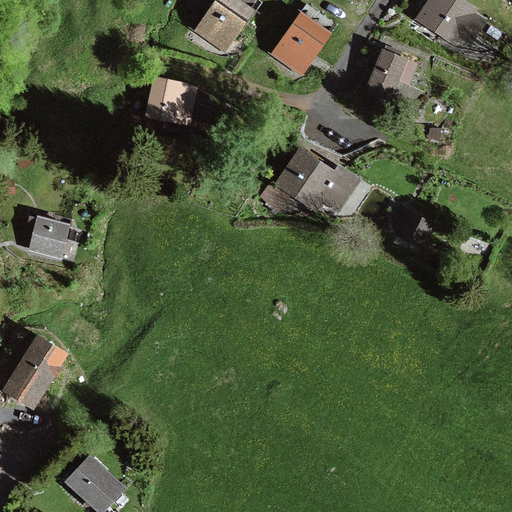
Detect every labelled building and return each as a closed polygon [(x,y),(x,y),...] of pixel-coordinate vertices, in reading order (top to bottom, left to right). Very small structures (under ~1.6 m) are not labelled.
[(257,12),(240,0),(213,0),(190,32),(224,57),(257,12)] [(489,19),(458,0),(425,0),(412,21),(467,54),(489,19)] [(310,75),(339,32),(306,11),(278,54),(310,75)] [(418,67),(378,51),(360,95),(389,107),(397,87),(408,91),(418,67)] [(186,85),(144,77),(135,125),(176,133),(186,85)] [(360,189),(300,146),(273,184),(333,227),(360,189)] [(401,205),(390,230),(416,242),(428,217),(401,205)] [(34,249),(74,258),(82,225),(43,215),(34,249)] [(3,390),(39,407),(61,363),(24,345),(3,390)] [(59,486),(87,511),(105,511),(123,493),(86,458),(59,486)]
